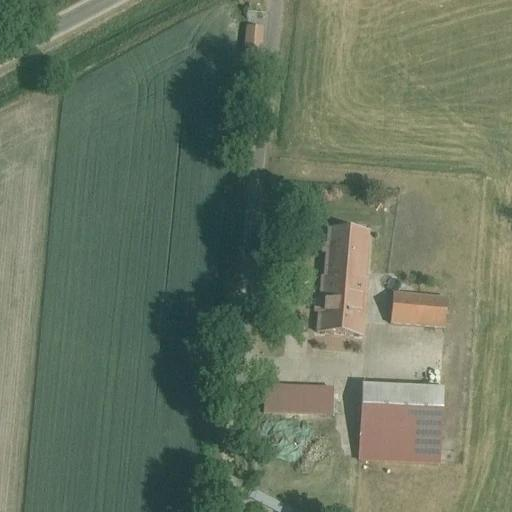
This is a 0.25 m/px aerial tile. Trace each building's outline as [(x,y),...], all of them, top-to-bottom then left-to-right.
[(254,53),(256,33),(245,32),(243,53),(254,53)] [(317,236),(308,338),(356,342),(365,241),(317,236)] [(386,298),(383,330),(439,334),(441,301),(386,298)] [(261,388),(260,418),(327,419),(327,389),(261,388)] [(438,395),(356,393),(354,462),(436,465),(438,395)]
